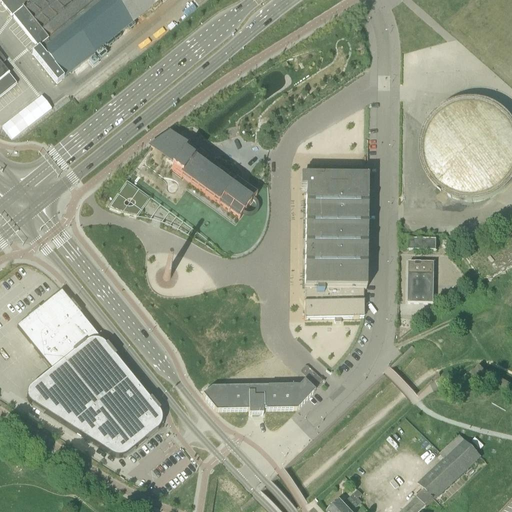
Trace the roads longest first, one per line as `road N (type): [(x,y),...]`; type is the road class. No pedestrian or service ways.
road 1 (residential): [(368,0),(383,45),(376,337),(362,372),(255,470)]
road 2 (tertiary): [(22,219),(243,481)]
road 3 (tertiary): [(255,470),(36,207)]
road 4 (primary): [(36,207),(291,0)]
road 5 (primary): [(256,0),(21,189)]
